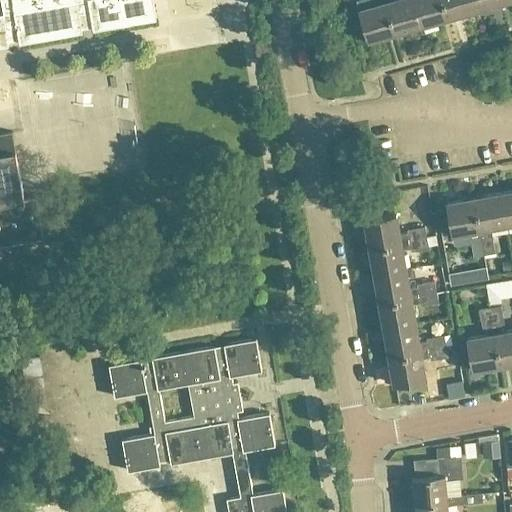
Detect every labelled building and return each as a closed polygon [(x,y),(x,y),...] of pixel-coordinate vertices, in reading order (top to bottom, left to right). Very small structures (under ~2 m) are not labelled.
[(0,0),(3,15),(0,15),(0,47),(8,47),(7,43),(18,41),(19,45),(81,34),(81,30),(92,28),(92,32),(156,21),(151,0),(0,0)] [(395,34),(384,0),(361,0),(360,0),(357,5),(367,42),(395,34)] [(421,26),(413,0),(397,0),(393,1),(392,0),(384,0),(395,34),(421,26)] [(413,0),(421,26),(448,19),(442,0),(413,0)] [(442,0),(448,19),(474,11),(470,0),(442,0)] [(470,0),(474,11),(501,4),(499,0),(470,0)] [(0,247),(43,240),(36,199),(23,201),(12,133),(0,135),(0,247)] [(511,192),(501,194),(507,226),(511,224),(511,192)] [(501,194),(474,199),(484,256),(495,254),(492,237),(489,237),(487,229),(507,226),(501,194)] [(473,258),(484,256),(474,199),(446,204),(453,242),(459,244),(470,242),(473,258)] [(369,249),(426,239),(424,228),(407,231),(407,234),(399,236),(395,216),(364,221),(369,249)] [(428,249),(426,239),(369,249),(374,276),(405,271),(402,251),(410,249),(411,253),(428,249)] [(405,271),(374,276),(379,303),(436,293),(434,282),(416,285),(417,289),(409,290),(405,271)] [(379,303),(384,330),(415,325),(412,305),(420,304),(420,307),(438,304),(436,293),(379,303)] [(500,307),(490,309),(500,366),(511,364),(511,331),(502,334),(500,325),(503,325),(500,307)] [(500,366),(490,309),(479,311),(482,329),(485,328),(487,336),(466,340),(472,371),(500,366)] [(419,344),(415,325),(384,330),(389,358),(446,347),(444,337),(426,340),(427,343),(419,344)] [(154,435),(195,427),(238,420),(237,412),(242,411),(237,383),(231,384),(230,377),(261,372),(256,340),(224,345),(224,346),(214,348),(214,347),(153,358),(152,354),(139,357),(139,360),(108,366),(114,398),(146,392),(154,435)] [(446,347),(389,358),(394,385),(425,380),(421,360),(430,358),(430,361),(448,358),(446,347)] [(201,459),(232,454),(245,451),(274,446),(269,414),(238,420),(195,427),(201,459)] [(195,427),(154,435),(122,440),(127,472),(159,466),(159,463),(170,461),(170,464),(201,459),(195,427)] [(460,447),(436,449),(437,459),(460,457),(460,447)] [(286,511),(282,490),(253,495),(245,451),(232,454),(240,498),(226,500),(228,511),(286,511)] [(412,479),(415,504),(447,501),(446,497),(445,482),(462,480),(460,457),(437,459),(438,476),(412,479)] [(446,497),(447,501),(415,504),(415,511),(447,511),(447,507),(482,504),(481,494),(446,497)]
